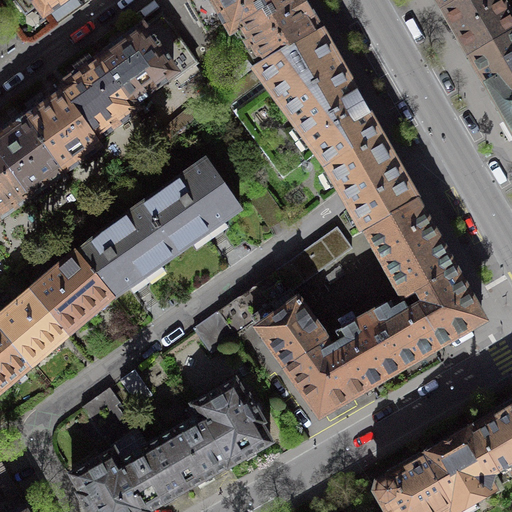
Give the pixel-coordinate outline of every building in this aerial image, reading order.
[(14,0),(25,15),(39,5),(44,13),(61,0),(14,0)] [(231,29),(280,0),(188,0),(207,32),(226,20),(231,29)] [(260,62),(317,29),(314,23),(300,0),(280,0),(231,29),(232,30),(240,25),(245,35),(260,62)] [(438,0),(440,2),(443,8),(458,0),(438,0)] [(511,0),(458,0),(443,8),(447,14),(450,20),(458,34),(461,38),(469,53),(470,55),(511,31),(511,0)] [(100,59),(99,60),(135,109),(136,108),(131,102),(141,95),(171,74),(175,79),(197,63),(162,15),(109,53),(110,54),(105,57),(101,60),(100,59)] [(318,30),(317,29),(260,62),(261,63),(262,63),(262,64),(237,85),(236,84),(224,94),(225,95),(223,97),(283,178),(319,152),(328,164),(346,196),(365,230),(367,229),(415,202),(415,200),(414,201),(395,167),(361,106),(318,30)] [(511,31),(470,55),(474,62),(474,61),(479,69),(484,77),(483,77),(485,81),(486,81),(495,97),(501,109),(508,121),(509,121),(511,126),(511,31)] [(66,88),(61,92),(99,144),(100,143),(96,137),(105,130),(106,130),(135,109),(99,60),(68,82),(70,85),(66,88)] [(236,84),(223,63),(217,66),(210,70),(224,94),(236,84)] [(51,97),(25,116),(63,169),(82,156),(87,164),(101,154),(96,146),(99,144),(61,92),(56,95),(51,99),(51,97)] [(0,156),(27,195),(31,193),(36,200),(50,190),(45,183),(63,169),(25,116),(0,133),(0,156)] [(0,214),(27,195),(0,156),(0,214)] [(207,163),(144,207),(174,251),(213,224),(238,207),(207,163)] [(285,217),(266,190),(251,200),(270,227),(277,222),(285,217)] [(434,234),(415,202),(367,229),(405,295),(453,267),(447,257),(434,234)] [(174,251),(144,207),(104,234),(80,255),(78,253),(77,254),(111,295),(112,295),(136,278),(174,251)] [(352,248),(337,227),(306,249),(275,271),(291,292),(352,248)] [(77,254),(32,292),(66,332),(72,328),(94,309),(102,310),(110,303),(110,295),(111,295),(77,254)] [(425,302),(419,306),(440,343),(447,339),(482,319),(467,293),(453,267),(405,295),(405,296),(417,289),(425,302)] [(286,364),(325,341),(321,334),(291,292),(275,271),(218,311),(235,335),(255,321),(282,357),(286,364)] [(66,332),(32,292),(0,318),(0,328),(29,363),(61,337),(66,332)] [(433,347),(440,343),(419,306),(408,311),(404,304),(395,309),(390,302),(369,314),(399,366),(433,347)] [(194,328),(212,352),(235,336),(235,335),(218,311),(206,320),(194,328)] [(343,340),(337,343),(362,388),(369,384),(399,366),(369,314),(338,332),(343,340)] [(29,363),(0,328),(0,395),(1,395),(1,387),(29,363)] [(362,388),(337,343),(329,348),(325,341),(286,364),(290,370),(321,412),(355,392),(362,388)] [(121,380),(138,404),(152,394),(135,370),(127,375),(121,380)] [(235,379),(194,403),(230,464),(271,441),(261,423),(263,421),(256,408),(249,395),(246,397),(235,379)] [(82,407),(112,449),(114,448),(124,441),(120,435),(132,426),(107,390),(94,399),(82,407)] [(228,465),(230,464),(194,403),(193,403),(199,415),(160,438),(188,487),(196,482),(227,464),(228,465)] [(511,466),(511,465),(511,404),(474,426),(498,468),(509,462),(511,466)] [(498,468),(474,426),(468,430),(424,455),(455,508),(485,491),(488,497),(503,488),(493,471),(498,468)] [(180,491),(188,487),(160,438),(121,460),(114,448),(112,449),(148,511),(149,511),(148,509),(180,491)] [(146,511),(148,511),(112,449),(71,473),(82,491),(79,493),(86,506),(89,511),(146,511)] [(455,508),(424,455),(387,477),(386,477),(379,481),(376,489),(378,492),(380,496),(382,500),(383,500),(389,511),(436,511),(450,504),(453,509),(455,508)]
